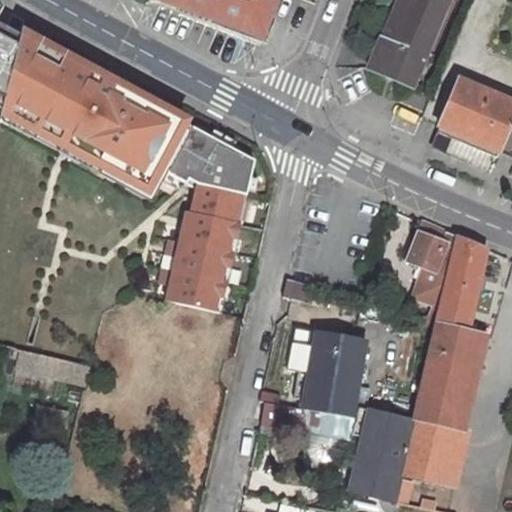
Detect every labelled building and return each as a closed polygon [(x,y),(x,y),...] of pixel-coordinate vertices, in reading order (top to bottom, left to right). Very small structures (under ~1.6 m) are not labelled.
[(176,8),(262,41),(269,23),(267,22),(274,0),(161,0),(162,0),(176,6),(176,8)] [(412,88),(448,0),(410,0),(391,45),(381,41),(368,70),(412,88)] [(391,45),(410,0),(398,0),(381,41),(391,45)] [(0,111),(1,112),(2,107),(19,37),(0,27),(0,12),(2,7),(0,6),(0,111)] [(19,37),(2,107),(23,118),(21,123),(62,145),(65,140),(112,165),(109,171),(155,195),(166,175),(195,191),(186,230),(181,229),(178,244),(183,245),(180,259),(175,258),(171,273),(176,274),(173,288),(168,287),(164,303),(213,314),(217,298),(222,299),(225,284),(220,283),(223,269),(228,270),(232,255),(227,254),(230,240),(235,241),(253,163),(191,130),(189,133),(166,121),(168,118),(125,94),(123,98),(100,86),(102,82),(63,61),(61,64),(37,52),(39,48),(19,37)] [(438,128),(498,153),(509,126),(511,127),(511,103),(458,81),(438,128)] [(436,133),(496,159),(498,153),(438,128),(436,133)] [(423,223),(408,263),(429,272),(423,285),(418,283),(411,299),(432,307),(429,314),(435,317),(438,318),(457,237),(423,223)] [(435,330),(413,421),(413,423),(400,478),(455,491),(474,406),(470,405),(444,399),(451,370),(476,376),(485,337),(469,334),(487,251),(457,237),(438,318),(435,330)] [(232,255),(235,241),(230,240),(227,254),(232,255)] [(225,284),(228,270),(223,269),(220,283),(225,284)] [(282,301),(311,307),(315,291),(286,285),(282,301)] [(218,315),(222,299),(217,298),(213,314),(218,315)] [(307,377),(358,386),(365,344),(293,330),(286,371),(307,375),(307,377)] [(16,372),(40,378),(44,365),(19,359),(16,372)] [(451,370),(444,399),(470,405),(476,376),(451,370)] [(358,386),(307,377),(301,410),(352,419),(358,386)] [(264,404),(264,427),(297,426),(297,404),(264,404)] [(37,408),(32,426),(39,427),(42,416),(66,422),(67,416),(37,408)] [(368,412),(348,493),(393,505),(399,482),(400,478),(413,423),(368,412)] [(39,427),(63,433),(66,422),(42,416),(39,427)] [(393,507),(405,510),(411,485),(399,482),(393,505),(393,507)]
